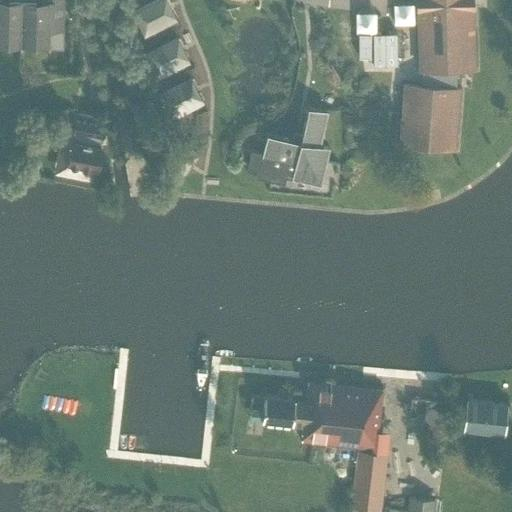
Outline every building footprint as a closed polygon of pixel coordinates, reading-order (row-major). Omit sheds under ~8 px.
[(0,0),(0,43),(21,45),(22,0),(0,0)] [(64,1),(64,0),(42,0),(43,0),(34,0),(22,0),(21,45),(50,45),(50,48),(62,48),(64,1)] [(417,0),(419,69),(423,69),(422,85),(404,84),(400,144),(454,147),(458,88),(454,88),(455,68),(473,68),(471,0),(417,0)] [(285,176),(319,184),(328,147),(319,145),(326,111),(307,106),(299,140),(266,133),(261,153),(250,150),(246,168),(257,170),(256,176),(284,182),(285,176)] [(102,137),(102,138),(104,126),(75,121),(67,164),(96,170),(100,147),(102,137)] [(27,126),(24,142),(34,144),(37,128),(27,126)] [(386,454),(389,433),(377,432),(382,390),(307,381),(305,400),(294,398),(252,393),(249,418),(291,423),(291,422),(302,423),(300,440),(358,447),(350,508),(379,511),(386,454)] [(463,429),(503,434),(506,403),(466,399),(463,429)] [(433,511),(434,499),(408,496),(406,511),(433,511)]
